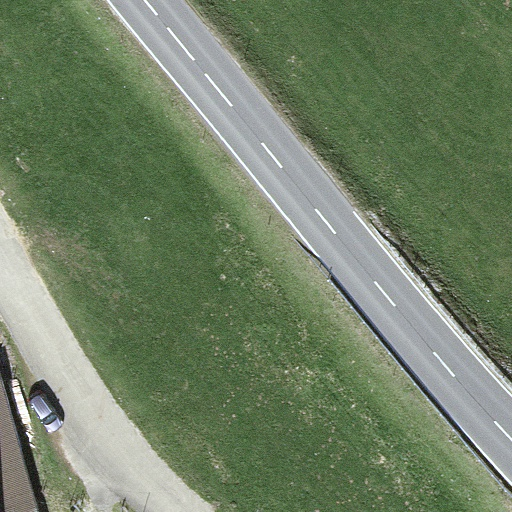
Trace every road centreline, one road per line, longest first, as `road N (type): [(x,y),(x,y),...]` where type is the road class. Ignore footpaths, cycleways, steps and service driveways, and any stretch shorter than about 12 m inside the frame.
road 1 (secondary): [(511,438),(148,0)]
road 2 (unclassified): [(0,260),(72,389),(123,464),(171,511)]
